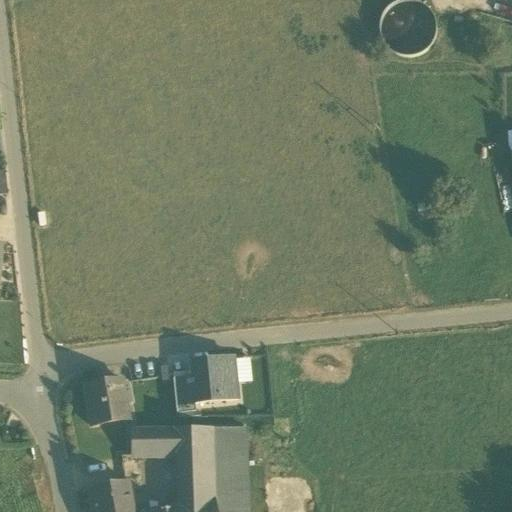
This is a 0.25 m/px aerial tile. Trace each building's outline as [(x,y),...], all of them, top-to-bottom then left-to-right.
[(380,26),(380,36),(385,46),(392,54),(402,58),(412,59),(422,56),(430,49),(436,40),(437,29),(435,19),(429,10),(421,4),(410,2),(400,3),(391,8),(384,16),(380,26)] [(232,358),(188,363),(190,378),(184,378),(185,390),(191,389),(193,405),(194,405),(237,401),(232,358)] [(184,378),(172,380),(176,415),(195,413),(194,405),(193,405),(191,389),(185,390),(184,378)] [(83,387),(90,427),(128,420),(124,401),(119,402),(116,381),(83,387)] [(121,381),(116,381),(119,402),(124,401),(121,381)] [(213,430),(214,468),(246,467),(245,429),(213,430)] [(179,456),(181,507),(214,501),(216,501),(214,468),(213,430),(130,432),(131,457),(179,456)] [(248,511),(246,467),(214,468),(216,501),(214,501),(215,511),(248,511)] [(93,511),(132,511),(127,483),(87,490),(90,507),(93,507),(93,511)] [(215,511),(214,501),(181,507),(154,511),(215,511)]
